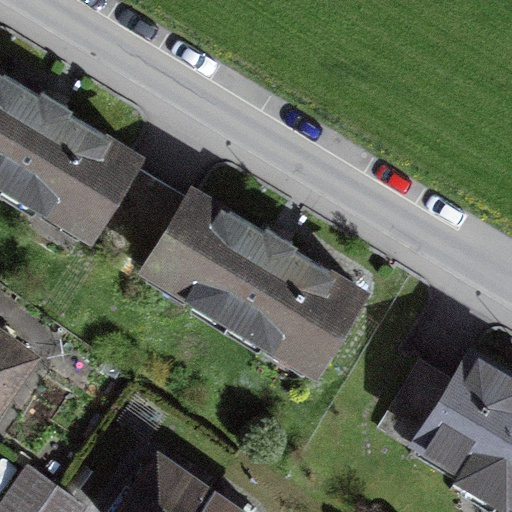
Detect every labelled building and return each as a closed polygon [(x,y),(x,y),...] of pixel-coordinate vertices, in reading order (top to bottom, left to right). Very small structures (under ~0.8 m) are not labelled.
[(186,208),(122,170),(134,150),(54,104),(0,72),(0,183),(316,368),(363,288),(271,234),(197,190),(186,208)] [(0,321),(0,391),(33,344),(0,321)] [(511,365),(441,321),(376,425),(511,509),(511,365)] [(125,478),(101,511),(240,511),(145,447),(125,478)] [(80,511),(81,511),(18,466),(0,491),(0,511),(80,511)]
